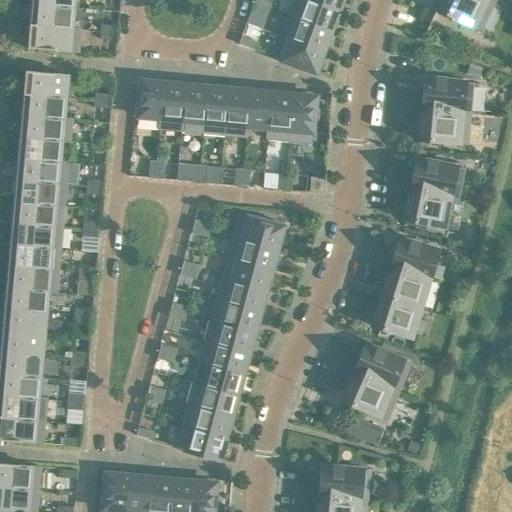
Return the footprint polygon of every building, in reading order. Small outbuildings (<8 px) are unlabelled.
[(268,9),(271,2),(266,0),(254,0),(253,3),(268,9)] [(331,30),(337,13),(338,10),(307,0),(300,21),(331,30)] [(307,0),(338,10),(341,0),(307,0)] [(479,31),(493,3),(486,0),(441,0),(437,10),(479,31)] [(266,15),(268,9),(253,3),(251,10),(266,15)] [(70,29),(72,8),(31,4),(30,17),(35,17),(34,25),(29,24),(29,25),(70,29)] [(323,52),(330,33),(331,30),(300,21),(288,16),(280,36),(323,52)] [(77,53),(79,30),(70,29),(29,25),(27,48),(77,53)] [(117,33),(118,26),(102,25),(101,32),(117,33)] [(117,41),(117,33),(101,32),(100,39),(117,41)] [(315,73),(323,52),(280,36),(272,57),(315,73)] [(253,50),(256,43),(241,37),(238,44),(253,50)] [(26,71),(23,93),(64,97),(66,76),(66,75),(26,71)] [(469,114),(472,83),(424,79),(421,110),(469,114)] [(161,119),(164,83),(141,81),(138,117),(161,119)] [(181,131),(186,85),(164,83),(161,119),(160,129),(181,131)] [(203,132),(207,87),(186,85),(181,131),(203,132)] [(224,134),(229,89),(207,87),(203,132),(224,134)] [(246,136),(247,127),(250,91),(229,89),(224,134),(246,136)] [(268,129),(272,93),(250,91),(247,127),(268,129)] [(22,102),(21,114),(62,117),(64,97),(23,93),(23,95),(28,95),(27,103),(22,102)] [(111,102),(112,95),(96,93),(95,101),(111,102)] [(288,140),(293,95),(272,93),(268,129),(267,138),(288,140)] [(319,122),(320,109),(314,109),(315,97),(293,95),(288,140),(311,142),(313,121),(319,122)] [(111,109),(111,102),(95,101),(94,108),(111,109)] [(466,145),(469,114),(421,110),(419,141),(466,145)] [(19,136),(19,137),(60,141),(69,141),(72,118),(62,117),(21,114),(20,128),(25,129),(24,136),(19,136)] [(107,145),(108,138),(92,136),(91,143),(107,145)] [(18,157),(17,158),(58,162),(60,141),(19,137),(18,150),(23,150),(22,158),(18,157)] [(107,152),(107,145),(91,143),(91,151),(107,152)] [(16,179),(15,180),(66,185),(67,163),(58,162),(17,158),(16,171),(21,172),(20,179),(16,179)] [(457,200),(463,169),(416,159),(410,190),(449,199),(457,200)] [(155,178),(157,162),(149,162),(148,178),(155,178)] [(162,179),(164,163),(157,162),(155,178),(162,179)] [(198,182),(200,166),(192,166),(191,182),(198,182)] [(205,183),(207,167),(200,166),(198,182),(205,183)] [(241,186),(242,170),(235,170),(234,186),(241,186)] [(248,187),(250,171),(242,170),(241,186),(248,187)] [(284,190),(285,174),(278,174),(277,190),(284,190)] [(291,191),(293,175),(285,174),(284,190),(291,191)] [(323,194),(324,178),(310,177),(309,193),(323,194)] [(103,188),(104,181),(88,179),(87,187),(103,188)] [(14,200),(13,201),(54,205),(64,206),(66,185),(15,180),(14,193),(19,193),(18,201),(14,200)] [(103,195),(103,188),(87,187),(87,194),(103,195)] [(443,228),(449,199),(410,190),(404,220),(443,228)] [(13,201),(12,214),(17,215),(16,223),(52,227),(62,227),(64,206),(54,205),(13,201)] [(277,248),(282,230),(283,227),(271,224),(273,219),(261,216),(260,221),(239,215),(233,236),(277,248)] [(208,230),(210,223),(194,219),(192,226),(208,230)] [(99,231),(100,224),(84,222),(83,229),(99,231)] [(11,231),(10,244),(60,249),(62,227),(52,227),(16,223),(16,232),(11,231)] [(206,237),(208,230),(192,226),(190,233),(206,237)] [(99,238),(99,231),(83,229),(83,237),(99,238)] [(271,269),(276,251),(277,248),(233,236),(228,257),(271,269)] [(428,279),(437,250),(399,239),(390,268),(428,279)] [(8,265),(8,266),(58,271),(60,249),(10,244),(8,257),(13,258),(13,265),(8,265)] [(266,290),(271,272),(271,269),(228,257),(222,278),(266,290)] [(197,272),(199,265),(183,261),(181,268),(197,272)] [(96,274),(96,267),(80,265),(79,273),(96,274)] [(8,266),(6,279),(11,279),(10,288),(46,291),(56,292),(58,271),(8,266)] [(195,279),(197,272),(181,268),(179,275),(195,279)] [(419,309),(428,279),(390,268),(381,298),(419,309)] [(95,281),(96,274),(79,273),(79,280),(95,281)] [(260,311),(265,293),(266,290),(222,278),(216,299),(260,311)] [(5,296),(4,309),(44,313),(46,291),(10,288),(10,296),(5,296)] [(410,338),(419,309),(381,298),(372,327),(410,338)] [(254,332),(259,313),(260,311),(216,299),(211,320),(254,332)] [(185,314),(187,307),(172,302),(170,309),(185,314)] [(92,317),(92,310),(76,308),(76,316),(92,317)] [(454,319),(457,309),(451,308),(449,317),(454,319)] [(2,329),(2,331),(42,334),(44,313),(4,309),(3,322),(7,322),(7,330),(2,329)] [(183,321),(185,314),(170,309),(168,316),(183,321)] [(91,324),(92,317),(76,316),(75,323),(91,324)] [(249,353),(254,334),(254,332),(211,320),(205,342),(249,353)] [(0,350),(0,351),(40,356),(42,334),(2,331),(1,343),(5,344),(5,351),(0,350)] [(243,375),(248,355),(249,353),(205,342),(199,363),(243,375)] [(174,355),(176,348),(160,344),(158,351),(174,355)] [(397,392),(410,363),(366,344),(353,373),(397,392)] [(0,351),(0,364),(3,365),(3,374),(39,377),(40,356),(0,351)] [(88,360),(88,353),(72,351),(72,359),(88,360)] [(172,362),(174,355),(158,351),(157,358),(172,362)] [(87,367),(88,360),(72,359),(71,366),(87,367)] [(237,395),(243,376),(243,375),(199,363),(193,384),(237,395)] [(385,420),(397,392),(353,373),(341,402),(385,420)] [(0,382),(0,395),(37,399),(39,377),(3,374),(2,382),(0,382)] [(232,417),(237,397),(237,395),(193,384),(188,405),(232,417)] [(163,397),(165,390),(149,386),(147,393),(163,397)] [(161,404),(163,397),(147,393),(145,400),(161,404)] [(84,403),(85,396),(68,394),(68,402),(84,403)] [(0,417),(44,422),(46,400),(37,399),(0,395),(0,417)] [(83,410),(84,403),(68,402),(67,409),(83,410)] [(226,437),(231,418),(232,417),(188,405),(182,426),(226,437)] [(0,417),(0,440),(42,444),(44,422),(0,417)] [(356,426),(352,435),(375,445),(379,436),(367,431),(371,423),(359,418),(356,426)] [(220,459),(225,440),(226,437),(182,426),(176,447),(220,459)] [(151,439),(153,432),(138,428),(136,435),(151,439)] [(80,447),(81,439),(64,437),(64,445),(80,447)] [(416,454),(420,445),(411,441),(407,450),(416,454)] [(0,462),(0,485),(38,489),(40,467),(0,462)] [(366,502),(369,471),(321,466),(319,497),(358,502),(366,502)] [(77,479),(78,471),(62,469),(56,469),(55,477),(77,479)] [(124,511),(127,476),(105,474),(101,511),(124,511)] [(146,511),(150,478),(127,476),(124,511),(146,511)] [(168,511),(172,480),(150,478),(146,511),(168,511)] [(190,511),(194,482),(172,480),(168,511),(190,511)] [(219,508),(220,496),(214,495),(215,484),(194,482),(190,511),(212,511),(213,508),(219,508)] [(0,507),(36,511),(38,489),(0,485),(0,507)] [(357,511),(358,502),(319,497),(317,511),(357,511)]
